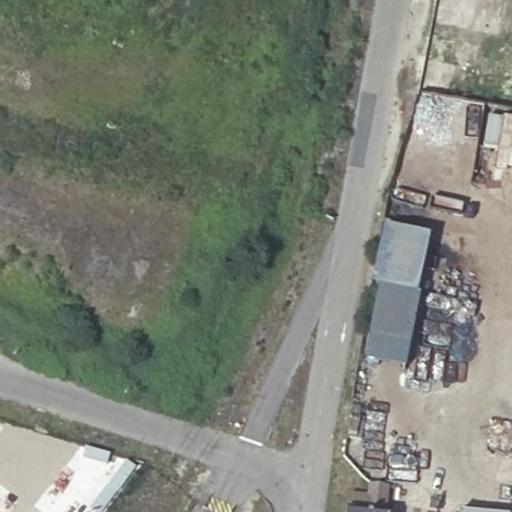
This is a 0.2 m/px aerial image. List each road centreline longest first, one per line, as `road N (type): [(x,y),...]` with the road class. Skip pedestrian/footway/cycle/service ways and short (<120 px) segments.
road 1 (unclassified): [(395,0),(312,444),(308,511)]
road 2 (unknown): [(511,477),(471,456),(468,418),(496,268),(511,239)]
